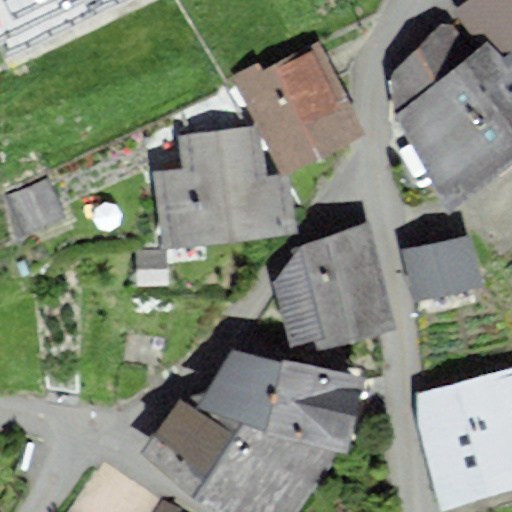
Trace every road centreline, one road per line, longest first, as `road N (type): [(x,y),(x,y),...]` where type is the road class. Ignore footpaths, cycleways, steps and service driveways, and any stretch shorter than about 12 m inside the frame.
road 1 (residential): [(115,442),(253,301),(372,141)]
road 2 (residential): [(417,511),(400,315),(372,141)]
road 3 (residential): [(372,141),(379,55),(410,0)]
road 4 (residential): [(226,511),(115,442)]
